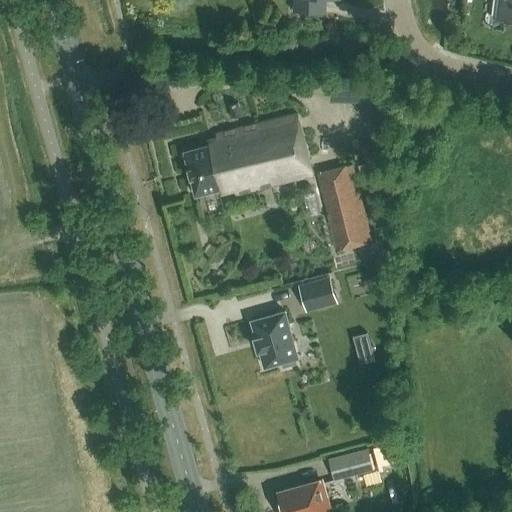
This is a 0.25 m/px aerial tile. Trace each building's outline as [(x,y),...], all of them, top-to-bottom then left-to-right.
[(295,0),(295,13),(325,15),(325,0),(295,0)] [(511,0),(499,0),(498,18),(511,20),(511,0)] [(330,76),(330,102),(375,102),(375,75),(330,76)] [(237,102),(228,105),(231,117),(240,115),(237,102)] [(439,155),(430,104),(394,110),(402,161),(439,155)] [(236,195),(313,175),(298,114),(217,134),(218,138),(210,140),(211,145),(185,152),(196,195),(221,189),(223,194),(234,191),(236,195)] [(373,241),(353,163),(316,172),(336,250),(373,241)] [(329,275),(298,285),(306,311),(337,302),(329,275)] [(264,365),(281,360),(283,365),(295,361),(294,356),(297,355),(284,310),(250,319),(257,340),(264,365)] [(335,479),(373,469),(368,448),(329,459),(335,479)] [(326,511),(328,511),(319,479),(279,491),(280,494),(277,497),(278,502),(283,503),(285,511),(326,511)]
